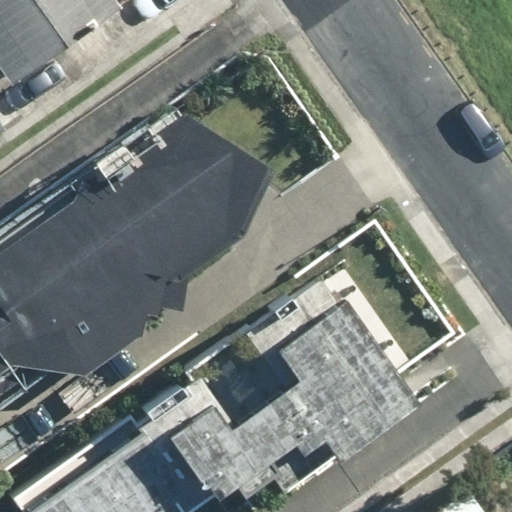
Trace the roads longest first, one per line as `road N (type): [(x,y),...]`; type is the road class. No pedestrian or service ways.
road 1 (residential): [(511,253),(331,0)]
road 2 (unknown): [(209,0),(0,165)]
